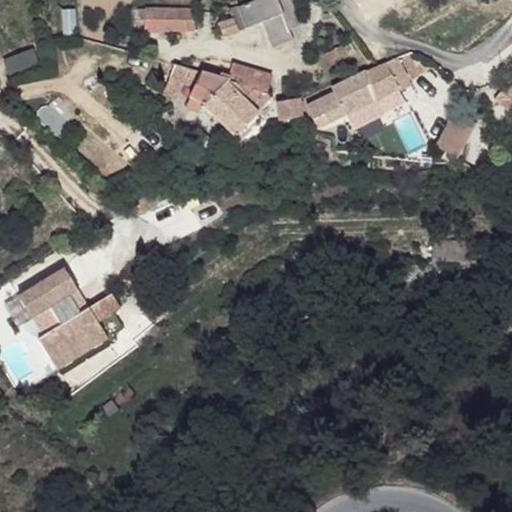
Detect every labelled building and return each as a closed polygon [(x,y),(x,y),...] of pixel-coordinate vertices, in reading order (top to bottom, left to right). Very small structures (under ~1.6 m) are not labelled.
[(242,0),(243,2),(230,6),(233,16),(221,21),(226,35),(267,23),(276,46),(297,39),(292,27),(281,0),(242,0)] [(295,0),(281,0),(292,27),(304,22),(295,0)] [(196,9),(148,10),(147,29),(196,29),(196,9)] [(314,94),(306,96),(315,121),(350,108),(382,95),(401,87),(403,91),(417,85),(403,56),(400,58),(334,88),(314,94)] [(511,61),(511,60),(491,87),(506,96),(511,87),(511,74),(511,73),(511,71),(511,61)] [(229,77),(174,65),(171,78),(184,82),(196,85),(197,80),(216,85),(210,95),(238,134),(265,117),(262,113),(271,94),(268,87),(261,85),(255,89),(251,83),(229,77)] [(234,65),(229,77),(251,83),(255,89),(261,85),(268,87),(272,75),(234,65)] [(184,82),(171,78),(166,94),(179,98),(184,82)] [(216,85),(197,80),(196,85),(194,91),(196,91),(208,94),(210,95),(216,85)] [(208,94),(196,91),(193,101),(205,104),(208,94)] [(382,95),(350,108),(357,124),(389,111),(382,95)] [(302,97),(279,101),(283,119),(290,120),(292,134),(309,131),(302,97)] [(473,125),(454,113),(434,146),(454,159),(470,134),(473,125)] [(6,158),(0,160),(0,171),(10,167),(6,158)] [(63,268),(18,296),(31,320),(49,311),(61,329),(38,342),(57,373),(107,343),(97,325),(120,313),(111,299),(81,316),(69,298),(78,292),(63,268)]
